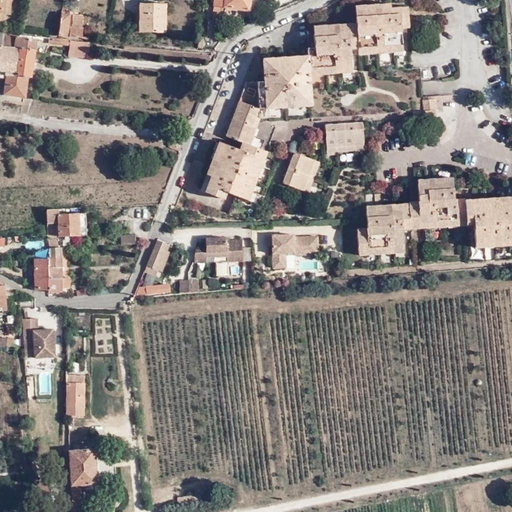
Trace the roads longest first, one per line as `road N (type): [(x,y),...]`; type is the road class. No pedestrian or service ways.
road 1 (residential): [(310,0),(226,44),(131,285),(118,297),(45,299),(0,272)]
road 2 (track): [(511,461),(249,511)]
